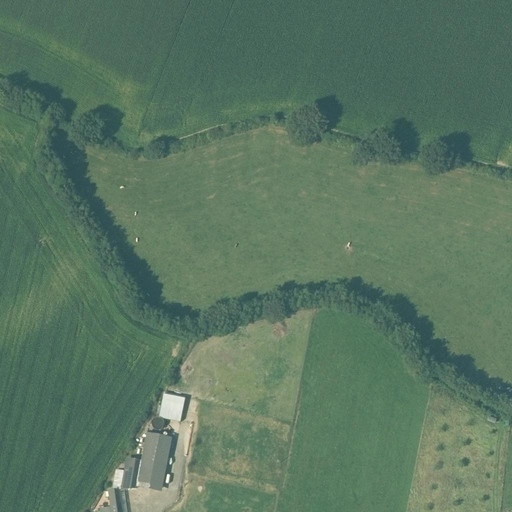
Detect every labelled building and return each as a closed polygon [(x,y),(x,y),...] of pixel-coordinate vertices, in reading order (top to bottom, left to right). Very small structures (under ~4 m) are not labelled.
[(172,405),(162,403),(158,418),(169,421),(172,405)] [(163,427),(164,425),(163,423),(162,421),(160,419),(157,419),(155,419),(153,421),(152,423),(151,425),(152,428),(153,430),(155,431),(157,431),(160,431),(162,429),(163,427)] [(171,439),(146,434),(141,459),(136,457),(135,463),(140,464),(136,484),(137,484),(161,489),(171,439)] [(135,463),(127,461),(125,473),(122,491),(136,489),(137,484),(136,484),(140,464),(135,463)] [(117,471),(114,492),(108,492),(111,511),(121,511),(121,507),(124,507),(123,502),(120,502),(119,491),(122,491),(125,473),(117,471)]
